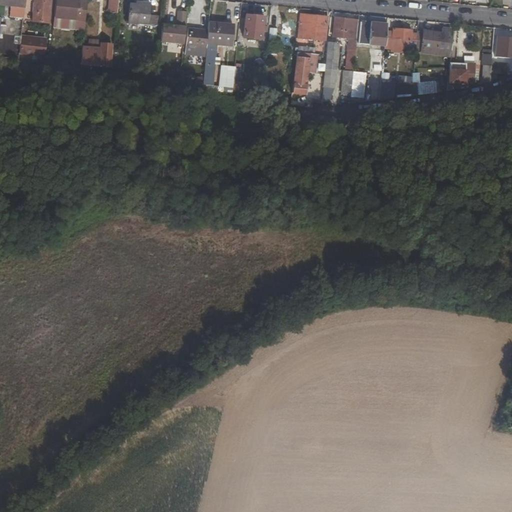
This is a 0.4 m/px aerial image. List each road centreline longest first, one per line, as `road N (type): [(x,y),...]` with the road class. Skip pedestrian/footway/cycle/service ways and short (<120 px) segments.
road 1 (track): [(0,124),(324,151),(454,122),(511,87)]
road 2 (residential): [(322,0),(511,18)]
